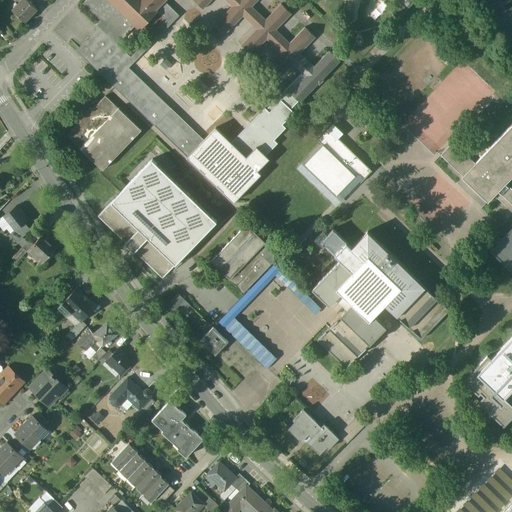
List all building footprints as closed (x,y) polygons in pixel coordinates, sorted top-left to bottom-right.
[(27,0),(14,0),(18,4),(12,10),(25,23),(38,10),(27,0)] [(135,26),(108,0),(86,0),(83,4),(101,21),(110,29),(106,33),(117,44),(135,26)] [(145,0),(108,0),(135,26),(139,30),(157,12),(145,0)] [(145,0),(155,10),(164,1),(165,0),(192,0),(203,9),(211,0),(230,0),(234,4),(216,23),(227,32),(245,14),(259,27),(241,45),(251,55),(269,37),(283,50),(265,68),(275,78),(293,60),(304,71),(266,109),(265,108),(231,142),(216,127),(203,140),(199,145),(187,157),(200,169),(201,168),(205,173),(204,173),(217,186),(218,185),(224,191),(223,192),(234,202),(261,174),(257,171),(269,159),(265,155),(277,143),(273,140),(285,128),(282,124),(293,113),(290,109),(294,105),(298,101),(299,103),(318,84),(319,85),(323,81),(322,80),(340,61),(330,51),(311,70),(297,56),(315,37),(305,27),(287,46),(273,32),(291,14),(281,4),(263,22),(249,9),(258,0),(145,0)] [(164,1),(155,10),(157,12),(166,20),(130,57),(124,63),(129,68),(179,16),(164,1)] [(392,13),(395,17),(402,10),(399,6),(392,13)] [(101,21),(96,25),(98,27),(90,35),(76,50),(155,125),(166,113),(199,145),(203,140),(128,68),(124,63),(127,60),(130,57),(117,44),(106,33),(110,29),(101,21)] [(161,64),(166,70),(172,64),(166,58),(161,64)] [(119,108),(106,96),(92,110),(90,108),(78,120),(80,122),(67,135),(80,148),(103,170),(142,130),(119,109),(119,108)] [(199,145),(166,113),(155,125),(187,157),(199,145)] [(457,179),(460,175),(488,202),(494,195),(511,212),(511,191),(505,185),(511,177),(511,125),(475,164),(453,142),(446,149),(440,156),(452,167),(448,171),(457,179)] [(372,171),(327,128),(316,140),(322,146),(303,165),(336,197),(355,177),(361,183),(372,171)] [(152,160),(111,203),(138,229),(148,238),(175,265),(217,222),(152,160)] [(138,229),(111,203),(98,216),(125,242),(138,229)] [(31,231),(25,224),(30,220),(23,211),(21,212),(16,207),(4,216),(16,230),(11,234),(17,242),(31,231)] [(247,222),(210,260),(243,293),(272,264),(280,255),(247,222)] [(125,242),(124,244),(133,253),(135,252),(148,238),(138,229),(125,242)] [(352,304),(317,340),(346,367),(386,327),(373,315),(385,304),(421,339),(449,310),(368,231),(352,247),(333,229),(321,242),(340,260),(313,288),(329,304),(341,293),(345,297),(352,304)] [(511,339),(493,360),(489,356),(465,382),(479,395),(482,393),(486,397),(480,403),(504,426),(511,417),(511,405),(505,398),(511,390),(511,229),(491,252),(511,272),(511,339)] [(33,245),(27,251),(27,252),(32,256),(34,254),(43,262),(56,249),(42,236),(33,245)] [(148,238),(135,252),(162,278),(175,265),(148,238)] [(29,241),(12,259),(17,264),(27,252),(27,251),(33,245),(29,241)] [(275,276),(316,314),(322,308),(281,270),(275,276)] [(64,301),(63,303),(72,312),(82,321),(97,306),(77,288),(64,301)] [(178,293),(166,306),(172,313),(185,300),(178,293)] [(60,297),(48,309),(53,313),(57,308),(62,302),(63,303),(64,301),(60,297)] [(63,303),(62,302),(57,308),(67,317),(72,312),(63,303)] [(82,321),(72,312),(67,317),(76,327),(81,331),(87,325),(82,321)] [(94,333),(94,334),(96,337),(103,345),(108,341),(110,343),(113,340),(112,338),(117,334),(108,322),(94,333)] [(76,327),(67,337),(71,342),(81,331),(76,327)] [(213,327),(200,340),(215,354),(228,342),(213,327)] [(90,329),(77,342),(84,349),(96,337),(94,334),(94,333),(90,329)] [(101,348),(92,357),(97,362),(106,353),(101,348)] [(114,354),(109,359),(115,364),(113,366),(120,373),(131,362),(125,356),(126,355),(119,349),(114,354)] [(109,350),(102,358),(106,362),(109,359),(114,354),(109,350)] [(8,370),(0,379),(0,399),(4,403),(22,383),(8,370)] [(41,374),(32,384),(36,388),(45,378),(41,374)] [(51,376),(49,374),(45,378),(36,388),(33,391),(49,406),(66,388),(52,375),(51,376)] [(143,393),(128,379),(112,396),(112,397),(112,398),(112,400),(113,402),(114,403),(115,403),(117,403),(119,403),(126,396),(134,404),(134,403),(141,409),(142,407),(150,398),(151,398),(152,396),(152,394),(151,393),(150,391),(148,391),(146,391),(145,391),(143,393)] [(134,404),(126,396),(119,403),(122,405),(127,410),(134,404)] [(150,398),(142,407),(146,411),(147,409),(148,410),(155,402),(150,398)] [(171,400),(152,420),(164,431),(162,432),(179,448),(178,449),(186,457),(204,438),(195,430),(195,431),(182,419),(187,414),(183,410),(182,410),(171,400)] [(304,409),(293,419),(295,421),(291,426),(297,432),(294,434),(301,441),(308,434),(318,423),(304,409)] [(40,413),(35,418),(44,426),(47,422),(45,419),(40,413)] [(35,418),(33,415),(24,424),(39,439),(48,430),(44,426),(35,418)] [(364,426),(356,418),(352,422),(360,430),(364,426)] [(360,430),(352,422),(347,426),(356,434),(360,430)] [(318,423),(308,434),(312,437),(322,427),(318,423)] [(39,439),(24,424),(16,433),(18,435),(27,443),(31,448),(39,439)] [(312,437),(308,441),(314,447),(316,446),(322,452),(327,447),(328,448),(339,438),(324,424),(312,437)] [(356,434),(347,426),(343,431),(352,439),(356,434)] [(352,439),(343,431),(339,435),(347,443),(352,439)] [(27,443),(18,435),(14,440),(22,448),(27,443)] [(22,448),(14,440),(10,443),(19,452),(22,448)] [(10,443),(8,441),(0,450),(0,452),(14,466),(24,456),(19,452),(10,443)] [(129,444),(114,460),(122,468),(137,453),(138,452),(129,444)] [(14,466),(0,452),(0,468),(4,472),(6,474),(14,466)] [(122,468),(122,469),(130,477),(145,460),(137,453),(122,468)] [(122,468),(114,460),(112,462),(120,470),(122,469),(122,468)] [(145,460),(130,477),(138,484),(153,468),(145,460)] [(220,462),(208,475),(224,490),(230,484),(236,478),(236,477),(220,462)] [(98,474),(92,468),(84,477),(90,483),(98,474)] [(153,468),(138,484),(146,492),(161,476),(162,476),(153,468)] [(130,477),(122,469),(120,470),(120,471),(128,479),(130,477)] [(103,478),(98,474),(90,483),(95,487),(103,478)] [(239,474),(236,477),(236,478),(230,484),(235,489),(245,479),(239,474)] [(146,492),(145,492),(154,500),(158,495),(169,484),(161,476),(146,492)] [(138,484),(130,477),(128,479),(136,486),(138,484)] [(103,478),(95,487),(99,491),(107,482),(103,478)] [(245,479),(235,489),(240,493),(247,486),(247,487),(250,484),(245,479)] [(107,482),(99,491),(104,495),(112,486),(107,482)] [(146,492),(138,484),(136,486),(144,494),(145,492),(146,492)] [(169,484),(158,495),(164,501),(175,490),(169,484)] [(240,493),(225,509),(229,511),(236,511),(245,503),(251,509),(248,511),(260,511),(267,505),(247,487),(247,486),(240,493)] [(154,500),(145,492),(144,494),(143,495),(152,502),(154,500)] [(191,493),(175,510),(177,511),(197,511),(203,506),(204,505),(203,505),(191,493)] [(213,511),(219,506),(210,498),(203,505),(204,505),(203,506),(210,511),(213,511)] [(57,511),(62,507),(54,499),(47,505),(54,511),(57,511)] [(132,511),(133,511),(122,500),(115,508),(119,511),(132,511)] [(54,511),(47,505),(44,502),(34,511),(54,511)] [(511,511),(511,503),(503,511),(511,511)]
